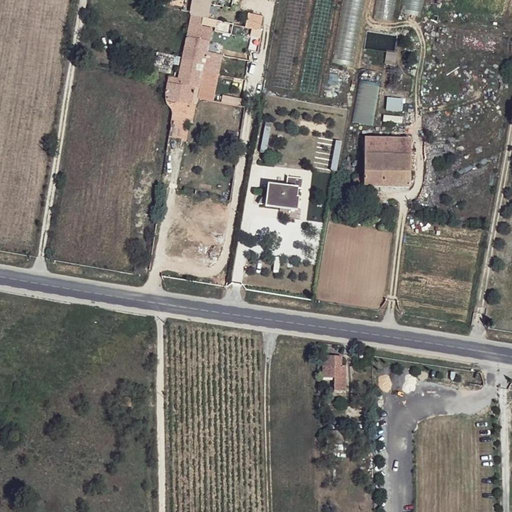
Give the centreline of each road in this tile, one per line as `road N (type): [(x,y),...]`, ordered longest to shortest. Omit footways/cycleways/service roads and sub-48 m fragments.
road 1 (secondary): [(511,357),(0,278)]
road 2 (unknown): [(163,307),(155,276),(161,265),(200,269),(232,257),(266,21)]
road 3 (track): [(90,0),(38,285)]
road 4 (track): [(511,129),(475,350)]
road 5 (track): [(274,511),(268,322)]
